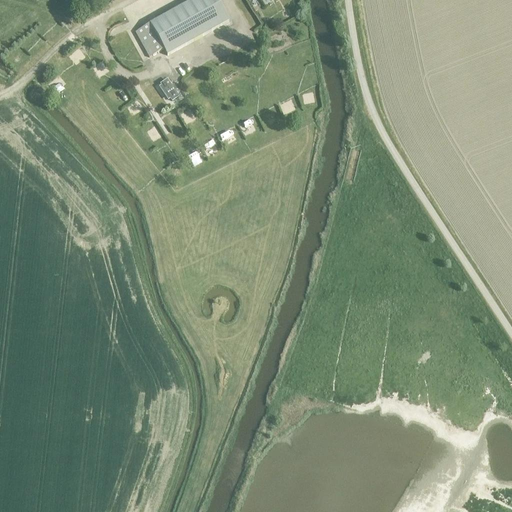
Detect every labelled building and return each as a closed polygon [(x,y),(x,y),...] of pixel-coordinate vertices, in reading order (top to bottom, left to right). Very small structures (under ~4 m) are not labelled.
[(167,57),(229,22),(216,0),(194,0),(135,33),(149,59),(163,51),(167,57)] [(49,91),(58,83),(52,76),(42,84),(49,91)] [(167,85),(162,88),(170,100),(176,96),(167,85)] [(184,124),(191,119),(186,112),(179,117),(184,124)] [(155,163),(166,158),(164,153),(153,158),(155,163)]
